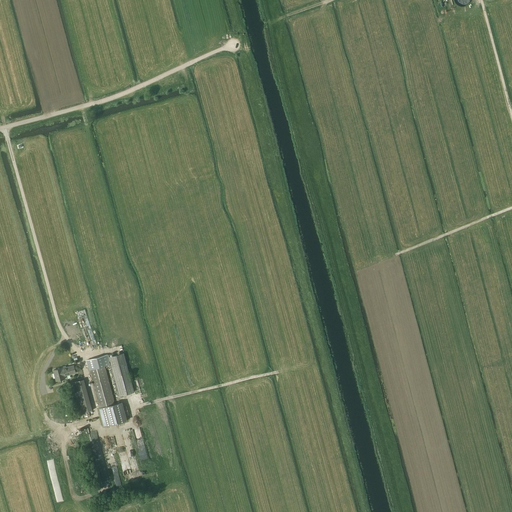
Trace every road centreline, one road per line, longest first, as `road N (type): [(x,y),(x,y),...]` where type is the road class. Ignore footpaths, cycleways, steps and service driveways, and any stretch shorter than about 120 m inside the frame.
road 1 (unclassified): [(0,128),(131,90),(233,44)]
road 2 (track): [(395,254),(511,207)]
road 3 (track): [(511,117),(481,0)]
